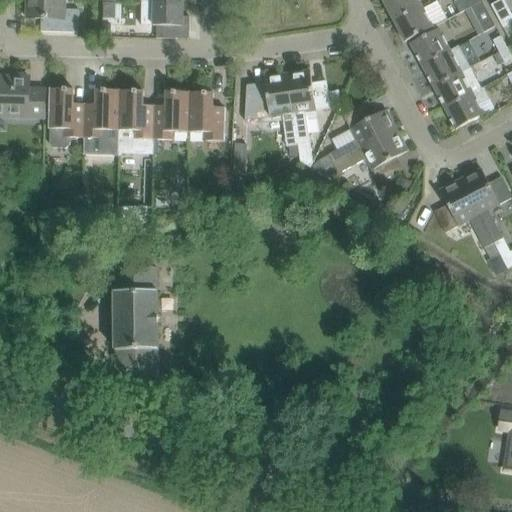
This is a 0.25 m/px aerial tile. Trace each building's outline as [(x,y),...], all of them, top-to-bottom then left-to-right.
[(27,0),(27,19),(51,19),(51,31),(41,31),(41,32),(79,33),(79,11),(75,10),(66,10),(66,0),(27,0)] [(418,0),(383,0),(394,22),(422,7),(418,0)] [(481,0),(459,0),(454,3),(460,14),(471,9),(483,2),(481,0)] [(422,7),(394,22),(406,43),(447,21),(437,2),(423,10),(422,7)] [(483,2),(471,9),(484,34),(496,27),(483,2)] [(142,3),(142,26),(157,27),(157,39),(165,39),(166,27),(190,28),(190,17),(183,17),(184,4),(142,3)] [(505,13),(497,17),(504,29),(511,25),(505,13)] [(85,23),(85,32),(96,33),(96,32),(96,23),(85,23)] [(439,30),(411,45),(422,66),(450,51),(439,30)] [(493,40),(500,52),(508,48),(501,36),(493,40)] [(450,51),(422,66),(434,88),(471,68),(459,47),(450,51)] [(511,56),(508,48),(500,52),(505,62),(511,58),(511,56)] [(471,68),(434,88),(445,109),(484,88),(482,89),(471,68)] [(306,113),(317,111),(310,71),(287,75),(298,146),(301,162),(311,168),(313,163),(306,113)] [(298,146),(287,75),(264,78),(270,118),(283,116),(288,148),(290,147),(298,146)] [(0,77),(0,117),(45,118),(45,90),(30,90),(30,78),(0,77)] [(484,88),(445,109),(457,131),(485,116),(479,105),(490,99),(484,88)] [(49,129),(49,141),(53,147),(66,148),(70,143),(70,138),(84,139),(84,110),(74,110),(74,90),(50,90),(50,110),(49,129)] [(84,110),(84,139),(104,139),(104,131),(119,131),(120,91),(97,91),(96,111),(86,110),(86,105),(85,105),(84,110)] [(119,131),(118,156),(131,157),(140,150),(154,151),(154,140),(156,112),(156,107),(154,107),(154,112),(143,112),(144,92),(120,91),(119,131)] [(330,105),(341,104),(339,92),(329,93),(330,105)] [(156,112),(154,140),(174,141),(174,132),(189,133),(190,93),(167,93),(166,113),(156,112)] [(190,93),(189,133),(204,133),(204,142),(225,142),(225,109),(224,109),(224,114),(213,114),(214,94),(190,93)] [(357,141),(320,161),(324,170),(397,131),(386,111),(351,130),(357,141)] [(397,131),(324,170),(329,180),(367,160),(373,171),(408,152),(397,131)] [(244,174),(245,144),(234,144),(233,174),(244,174)] [(324,170),(320,161),(313,166),(311,170),(318,174),(324,170)] [(482,170),(461,180),(494,244),(504,239),(489,211),(500,205),(489,183),(482,170)] [(440,191),(447,205),(459,227),(470,221),(490,259),(499,254),(494,244),(461,180),(440,191)] [(85,224),(74,227),(81,250),(92,247),(85,224)] [(504,239),(494,244),(499,254),(500,255),(508,270),(511,267),(511,254),(511,252),(504,239)] [(489,260),(497,275),(508,270),(500,255),(489,260)] [(156,268),(114,270),(116,371),(159,378),(157,277),(156,268)] [(177,386),(172,402),(212,415),(218,399),(177,386)] [(511,415),(503,414),(501,429),(511,431),(510,441),(511,440),(511,415)]
